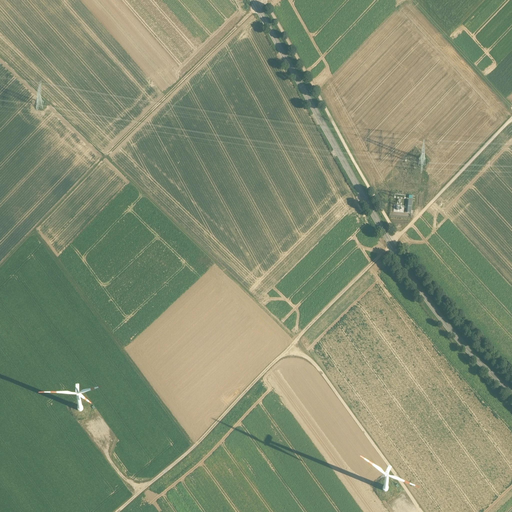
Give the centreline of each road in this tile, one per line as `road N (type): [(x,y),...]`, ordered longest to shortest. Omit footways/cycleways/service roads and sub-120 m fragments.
road 1 (tertiary): [(253,0),(404,267),(511,392)]
road 2 (track): [(0,53),(295,338)]
road 3 (track): [(0,265),(264,0)]
road 4 (track): [(397,237),(264,0)]
road 5 (track): [(193,447),(33,231)]
road 6 (track): [(397,237),(511,118)]
road 7 (track): [(511,107),(415,0)]
